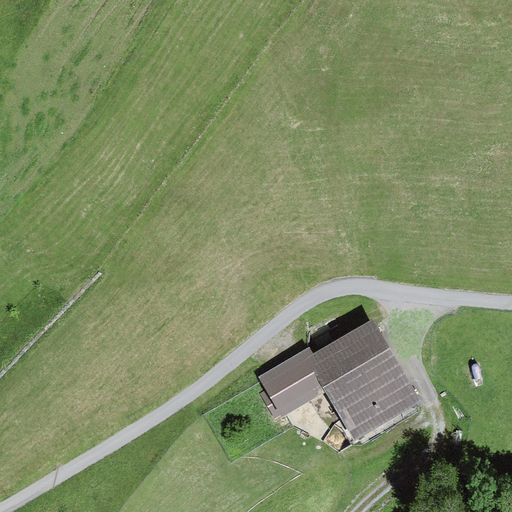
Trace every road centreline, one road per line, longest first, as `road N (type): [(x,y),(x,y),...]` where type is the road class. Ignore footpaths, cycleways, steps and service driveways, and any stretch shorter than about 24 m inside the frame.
road 1 (unclassified): [(511,303),(355,287),(318,296),(161,415),(0,511)]
road 2 (track): [(363,511),(430,457),(440,438),(436,407),(410,352),(407,293)]
